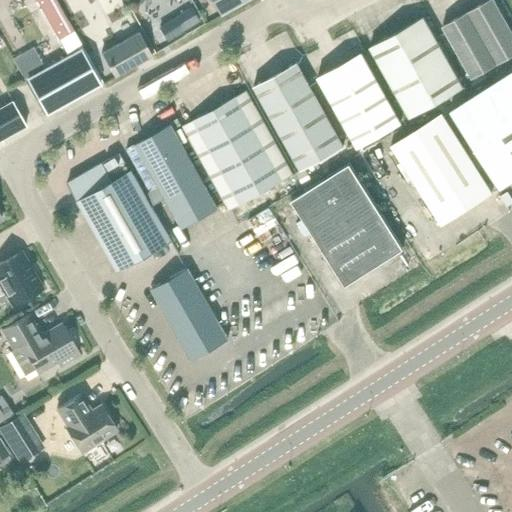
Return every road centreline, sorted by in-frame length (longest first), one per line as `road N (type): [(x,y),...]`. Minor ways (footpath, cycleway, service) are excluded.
road 1 (residential): [(208,496),(13,160),(281,5)]
road 2 (tertiary): [(208,496),(511,303)]
